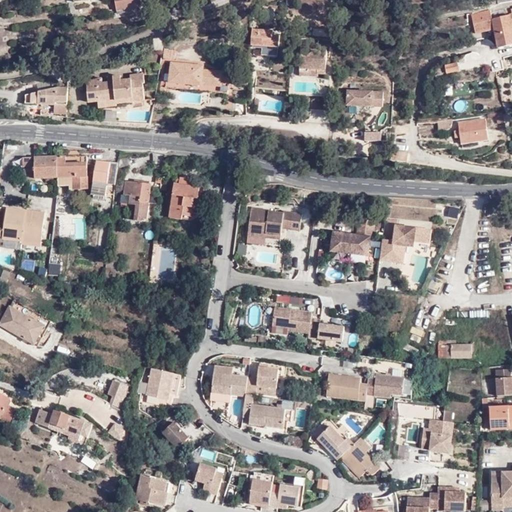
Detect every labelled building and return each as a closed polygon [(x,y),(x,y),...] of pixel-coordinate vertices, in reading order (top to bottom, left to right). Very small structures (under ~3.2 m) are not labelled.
[(115,0),(117,10),(142,6),(140,0),(115,0)] [(511,14),(493,18),(492,13),(472,18),(475,32),(495,28),(499,48),(511,45),(511,14)] [(265,43),(281,44),(282,33),(275,33),(275,29),(255,27),(254,42),(265,43)] [(280,53),(281,44),(265,43),(265,52),(280,53)] [(178,58),(179,48),(167,47),(166,57),(178,58)] [(322,68),(322,72),(329,72),(329,62),(329,63),(328,62),(327,61),(327,60),(327,59),(327,58),(328,57),(329,57),(329,56),(330,56),(330,49),(303,47),(302,68),(310,69),(313,66),(318,66),(322,68)] [(206,64),(175,61),(173,81),(204,83),(205,82),(223,83),(225,70),(206,68),(206,64)] [(446,68),(448,75),(459,73),(457,65),(446,68)] [(322,74),(322,72),(322,68),(318,66),(313,66),(310,69),(302,68),(302,73),(322,74)] [(250,84),(251,72),(236,70),(235,82),(250,84)] [(108,86),(102,88),(96,89),(94,82),(79,86),(82,107),(90,105),(93,113),(131,108),(132,110),(139,109),(136,88),(137,87),(137,78),(123,79),(124,84),(115,86),(114,80),(107,81),(108,86)] [(385,90),(350,87),(349,102),(384,105),(385,90)] [(61,111),(62,94),(51,93),(19,100),(19,111),(61,111)] [(328,95),(314,94),(313,107),(327,108),(328,95)] [(456,118),(440,120),(442,128),(453,127),(456,118)] [(463,122),(466,146),(494,140),(490,118),(463,122)] [(381,145),(381,134),(364,134),(363,145),(381,145)] [(410,161),(412,151),(396,149),(395,159),(410,161)] [(86,155),(58,156),(58,178),(57,183),(74,182),(74,188),(88,188),(86,155)] [(35,179),(58,178),(58,156),(22,156),(22,174),(35,174),(35,179)] [(128,157),(119,157),(118,162),(118,167),(129,165),(128,157)] [(108,182),(116,183),(118,167),(118,162),(97,161),(92,194),(95,195),(95,198),(103,199),(103,195),(106,195),(108,182)] [(181,178),(181,186),(198,188),(198,180),(181,178)] [(149,218),(151,182),(126,180),(125,192),(123,192),(122,201),(139,201),(138,218),(149,218)] [(198,188),(181,186),(177,186),(175,219),(185,220),(186,215),(195,216),(196,197),(202,198),(202,188),(198,188)] [(65,205),(58,205),(52,264),(59,264),(65,205)] [(19,239),(39,242),(43,211),(6,206),(0,236),(19,239)] [(457,223),(459,208),(450,206),(447,222),(457,223)] [(269,210),(251,208),(248,236),(281,239),(283,229),(301,231),(303,214),(284,212),(284,213),(269,212),(269,210)] [(334,232),(331,252),(369,256),(373,222),(358,220),(356,235),(334,232)] [(395,242),(384,240),(381,261),(405,264),(407,246),(415,247),(416,241),(432,243),(433,230),(397,226),(395,242)] [(494,252),(494,228),(484,227),(483,252),(494,252)] [(118,251),(110,250),(109,259),(118,259),(118,251)] [(109,259),(106,291),(115,294),(118,259),(109,259)] [(42,270),(36,268),(34,275),(40,277),(42,270)] [(407,283),(409,276),(402,275),(401,281),(407,283)] [(276,295),(275,302),(300,305),(300,298),(276,295)] [(10,296),(6,303),(40,323),(31,339),(35,341),(48,318),(10,296)] [(40,323),(6,303),(0,314),(0,321),(31,339),(40,323)] [(275,308),(273,326),(288,328),(288,331),(309,334),(308,337),(319,339),(321,320),(312,319),(312,313),(292,310),(275,308)] [(436,318),(427,338),(433,341),(442,320),(436,318)] [(455,346),(454,341),(440,341),(440,359),(473,358),(472,345),(455,346)] [(346,348),(345,354),(358,356),(359,350),(346,348)] [(255,377),(244,376),(242,395),(250,396),(253,396),(253,393),(254,384),(274,386),(276,368),(265,366),(266,362),(257,361),(255,377)] [(228,394),(242,396),(242,395),(244,376),(230,375),(230,368),(212,366),(208,392),(228,394)] [(179,375),(150,367),(147,383),(144,393),(144,395),(165,400),(167,392),(175,394),(179,375)] [(511,370),(497,371),(498,397),(511,396),(511,370)] [(320,393),(361,398),(361,391),(362,383),(355,382),(356,376),(324,371),(320,393)] [(401,375),(372,371),(372,375),(369,392),(386,395),(386,391),(398,392),(401,375)] [(361,391),(369,392),(372,375),(363,374),(362,383),(361,391)] [(117,407),(127,386),(112,379),(105,394),(110,396),(107,403),(117,407)] [(135,391),(144,393),(147,383),(137,381),(135,391)] [(254,384),(253,393),(273,395),(274,386),(254,384)] [(8,396),(0,392),(0,413),(4,416),(3,419),(10,421),(15,409),(9,406),(11,402),(7,400),(8,396)] [(228,394),(208,392),(207,399),(227,402),(228,394)] [(249,404),(250,396),(242,395),(242,396),(240,416),(247,417),(247,423),(280,428),(282,408),(249,404)] [(396,414),(435,419),(436,407),(400,402),(398,404),(393,403),(396,414)] [(54,415),(57,409),(44,405),(42,410),(54,415)] [(511,406),(489,407),(490,429),(511,428),(511,406)] [(282,408),(280,428),(284,428),(284,422),(288,422),(290,409),(282,408)] [(86,421),(57,409),(54,415),(42,410),(37,424),(52,430),(54,425),(70,431),(66,440),(82,446),(85,439),(81,437),(86,421)] [(446,411),(445,421),(453,422),(455,412),(446,411)] [(185,437),(171,420),(158,432),(173,448),(185,437)] [(393,442),(391,453),(421,461),(445,462),(446,453),(452,454),(456,424),(435,420),(433,434),(425,433),(423,448),(393,442)] [(91,424),(86,421),(81,437),(85,439),(91,424)] [(108,433),(121,440),(126,431),(113,424),(108,433)] [(378,425),(367,439),(375,445),(386,431),(378,425)] [(337,457),(350,444),(344,438),(341,440),(327,426),(314,438),(334,459),(337,457)] [(366,446),(357,438),(353,442),(361,451),(366,446)] [(353,442),(350,444),(337,457),(357,476),(363,469),(368,473),(371,472),(376,467),(371,461),(361,451),(353,442)] [(210,477),(212,472),(213,470),(197,463),(192,479),(202,483),(199,490),(213,495),(218,480),(210,477)] [(511,474),(491,474),(491,486),(501,486),(502,481),(511,481),(511,474)] [(158,493),(161,483),(136,476),(129,500),(143,504),(144,502),(160,507),(162,495),(158,493)] [(293,477),(292,487),(298,489),(294,506),(299,506),(302,478),(293,477)] [(257,506),(265,508),(265,506),(268,492),(269,484),(270,482),(250,478),(245,500),(258,502),(257,506)] [(323,479),(315,478),(314,488),(322,489),(323,479)] [(501,486),(491,486),(490,511),(491,511),(501,511),(502,509),(502,500),(511,500),(511,481),(502,481),(501,486)] [(276,494),(268,492),(265,506),(274,507),(274,503),(284,504),(294,506),(298,489),(292,487),(291,487),(278,484),(278,486),(276,494)] [(276,494),(278,486),(269,484),(268,492),(276,494)] [(438,495),(437,509),(436,511),(466,511),(467,495),(460,494),(446,493),(447,488),(438,487),(438,488),(438,495)] [(437,509),(438,495),(430,495),(430,498),(408,497),(407,511),(429,511),(429,509),(437,509)] [(502,509),(511,509),(511,500),(502,500),(502,509)]
